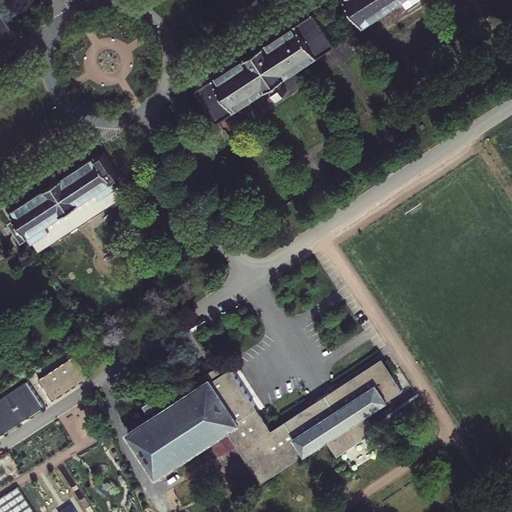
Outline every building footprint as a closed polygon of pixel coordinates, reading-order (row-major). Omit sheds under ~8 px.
[(347,0),(363,23),(398,0),(400,0),(406,7),(417,0),(347,0)] [(0,46),(19,35),(0,5),(0,46)] [(217,118),(333,43),(313,11),(197,87),(217,118)] [(350,44),(354,41),(358,39),(352,30),(348,33),(344,35),(350,44)] [(39,250),(124,195),(113,178),(118,175),(112,166),(113,166),(103,151),(98,155),(97,153),(12,208),(16,214),(11,217),(24,238),(29,234),(39,250)] [(53,402),(89,378),(75,357),(38,380),(53,402)] [(198,385),(158,411),(150,399),(139,406),(143,414),(148,410),(152,415),(128,431),(157,476),(228,430),(261,481),(305,453),(306,454),(328,439),(338,454),(376,430),(366,415),(389,400),(388,399),(402,390),(382,358),(336,389),(338,392),(318,405),(316,402),(271,431),(256,407),(257,406),(232,368),(230,369),(225,360),(195,380),(198,385)] [(28,380),(0,398),(0,435),(45,406),(28,380)] [(0,511),(35,511),(21,486),(0,497),(0,511)]
